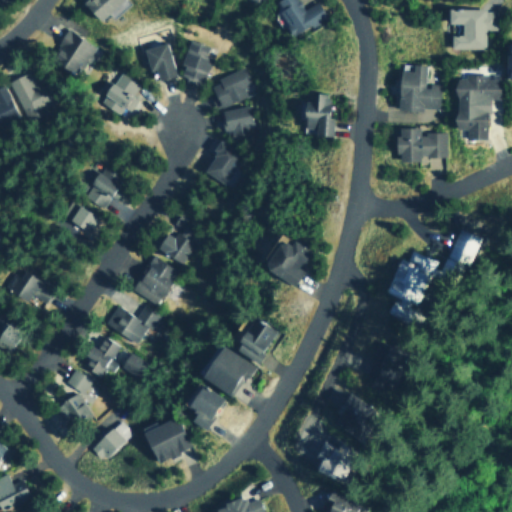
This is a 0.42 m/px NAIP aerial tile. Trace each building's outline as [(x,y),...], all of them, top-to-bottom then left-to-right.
[(125,1),(124,0),(81,0),(79,2),(96,19),(104,11),(109,16),(125,1)] [(323,16),(314,0),(298,8),(293,0),(274,0),(279,10),(271,14),(278,27),(283,25),(288,34),(323,16)] [(446,46),(480,46),(480,28),(491,28),(491,7),(444,6),(443,21),(457,21),(456,32),(447,32),(446,46)] [(90,42),(60,28),(46,60),(76,73),(90,42)] [(177,63),(180,64),(177,74),(198,80),(208,44),(184,38),(177,63)] [(154,77),(171,72),(160,39),(138,47),(145,69),(150,67),(154,77)] [(511,40),(501,40),(500,76),(511,76),(511,40)] [(435,108),(436,82),(422,81),(423,62),(410,62),(409,69),(395,68),(393,107),(435,108)] [(214,76),(216,81),(208,84),(217,105),(242,94),(239,86),(247,82),(239,65),(214,76)] [(97,103),(117,111),(119,106),(125,108),(137,80),(111,70),(97,103)] [(481,136),(482,96),(493,97),(494,76),(482,75),(482,73),(450,72),(449,126),(461,126),(461,136),(481,136)] [(0,119),(12,114),(0,87),(0,119)] [(326,134),(327,91),(311,90),(311,98),(301,98),(300,125),(312,125),(312,134),(326,134)] [(229,137),(251,132),(244,103),(217,110),(222,130),(227,129),(229,137)] [(442,155),(442,130),(416,131),(415,124),(393,125),(393,159),(416,159),(416,155),(442,155)] [(238,149),(216,139),(201,171),(223,182),(238,149)] [(81,195),(100,205),(116,173),(97,163),(81,195)] [(94,215),(68,199),(59,214),(85,230),(94,215)] [(475,233),(453,226),(444,256),(466,263),(475,233)] [(161,231),(154,249),(182,261),(192,237),(173,229),(171,235),(161,231)] [(277,239),(261,266),(291,284),(301,268),(298,267),(308,249),(291,238),(287,245),(277,239)] [(432,257),(405,249),(401,262),(391,259),(381,291),(388,293),(382,313),(405,319),(419,271),(427,274),(432,257)] [(128,286),(152,302),(174,269),(150,253),(128,286)] [(4,289),(24,299),(27,293),(42,301),(50,286),(15,268),(4,289)] [(131,342),(144,323),(149,327),(157,315),(140,302),(131,316),(113,303),(101,320),(131,342)] [(251,360),(271,330),(249,316),(229,345),(251,360)] [(0,345),(7,349),(16,328),(0,321),(0,345)] [(110,369),(114,360),(109,358),(116,343),(98,335),(94,346),(85,342),(80,353),(83,355),(79,366),(97,374),(101,365),(110,369)] [(196,374),(228,395),(250,363),(217,342),(196,374)] [(364,383),(378,388),(390,356),(377,351),(364,383)] [(79,392),(88,379),(71,366),(61,379),(79,392)] [(187,420),(203,427),(218,394),(194,383),(184,406),(192,409),(187,420)] [(86,413),(76,390),(51,402),(62,424),(86,413)] [(351,426),(365,404),(342,390),(328,412),(351,426)] [(139,430),(154,461),(187,445),(173,414),(139,430)] [(128,431),(117,417),(86,445),(97,458),(128,431)] [(309,466),(334,478),(349,448),(329,439),(324,449),(315,445),(311,453),(314,455),(309,466)] [(0,473),(0,505),(26,497),(20,478),(7,481),(4,472),(0,473)] [(347,511),(351,500),(324,491),(317,511),(347,511)] [(212,511),(259,511),(254,496),(240,500),(239,496),(210,505),(212,511)]
